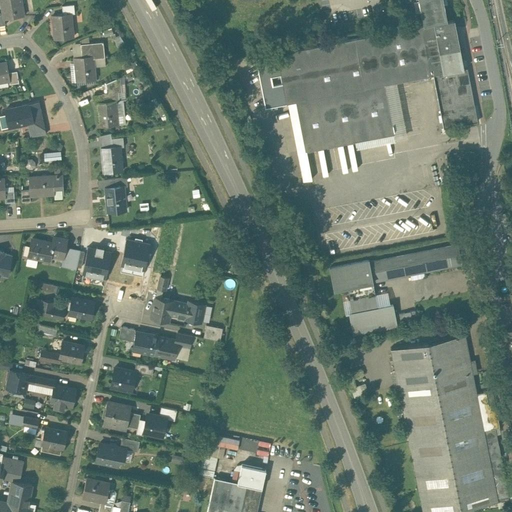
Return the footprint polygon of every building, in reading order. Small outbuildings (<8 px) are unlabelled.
[(21,0),(0,0),(3,12),(4,19),(24,15),(21,0)] [(418,0),(424,25),(434,23),(447,21),(444,4),(448,4),(446,0),(418,0)] [(73,4),(62,5),(63,14),(70,13),(71,14),(74,13),(73,4)] [(63,14),(52,15),(55,39),(73,37),(71,14),(70,13),(63,14)] [(447,21),(434,23),(443,73),(464,69),(464,68),(454,19),(447,21)] [(424,25),(276,54),(280,75),(282,83),(286,104),(295,102),(385,85),(434,75),(443,73),(434,23),(424,25)] [(103,41),(91,43),(92,50),(81,51),(82,56),(93,55),(93,58),(105,57),(103,41)] [(91,43),(80,44),(81,51),(92,50),(91,43)] [(276,54),(255,58),(265,108),(286,104),(282,83),(273,85),(271,77),(280,75),(276,54)] [(82,56),(75,57),(77,81),(95,79),(93,58),(93,55),(82,56)] [(6,62),(0,62),(0,81),(9,80),(10,80),(8,72),(6,62)] [(443,73),(434,75),(444,128),(477,121),(467,68),(464,68),(464,69),(443,73)] [(17,71),(8,72),(10,80),(9,80),(10,84),(19,82),(17,71)] [(120,77),(106,83),(106,89),(111,88),(113,88),(113,86),(121,86),(120,77)] [(385,85),(295,102),(305,151),(394,134),(385,85)] [(113,88),(111,88),(106,89),(107,92),(102,93),(102,94),(94,94),(95,103),(97,103),(97,102),(115,101),(119,100),(118,92),(122,91),(121,86),(113,86),(113,88)] [(115,101),(97,102),(97,103),(99,126),(117,124),(115,101)] [(38,102),(5,109),(9,127),(28,123),(30,130),(44,128),(38,102)] [(44,128),(30,130),(31,136),(45,134),(44,128)] [(111,133),(100,135),(101,148),(112,147),(111,138),(112,138),(111,133)] [(112,138),(111,138),(112,147),(120,146),(124,146),(123,137),(112,138)] [(112,147),(101,148),(104,172),(122,170),(120,146),(112,147)] [(46,151),(46,159),(63,159),(63,151),(46,151)] [(425,178),(423,167),(412,170),(414,180),(425,178)] [(400,187),(410,185),(408,174),(398,176),(400,187)] [(53,175),(29,177),(30,189),(30,195),(53,194),(54,194),(53,175)] [(62,175),(53,175),(54,194),(53,194),(53,200),(63,199),(63,193),(62,175)] [(127,176),(115,178),(116,186),(123,185),(124,186),(128,186),(127,176)] [(115,178),(107,178),(108,187),(116,186),(115,178)] [(108,187),(105,187),(108,211),(126,209),(124,186),(123,185),(116,186),(108,187)] [(30,189),(21,190),(22,202),(30,201),(30,195),(30,189)] [(14,190),(5,191),(5,196),(5,203),(14,202),(14,190)] [(67,240),(53,237),(52,243),(53,243),(50,254),(51,254),(63,257),(65,248),(67,240)] [(52,243),(32,238),(28,256),(49,260),(51,254),(50,254),(53,243),(52,243)] [(146,247),(128,244),(124,265),(141,268),(146,247)] [(369,262),(373,281),(461,264),(457,244),(369,262)] [(88,247),(82,273),(105,278),(111,252),(88,247)] [(80,251),(65,248),(63,257),(62,263),(77,266),(80,251)] [(4,252),(0,250),(0,272),(7,274),(11,255),(3,254),(4,252)] [(369,260),(329,267),(334,289),(348,286),(373,281),(369,262),(369,260)] [(160,275),(152,274),(149,287),(157,288),(160,275)] [(168,277),(160,275),(157,288),(165,290),(168,277)] [(56,294),(58,284),(43,280),(40,291),(56,294)] [(373,281),(348,286),(351,300),(376,295),(373,281)] [(376,295),(351,300),(353,312),(378,307),(376,295)] [(94,301),(72,296),(69,314),(90,318),(94,301)] [(173,300),(156,296),(153,309),(152,309),(151,318),(168,321),(170,314),(173,300)] [(188,303),(173,300),(170,314),(171,310),(177,311),(176,315),(185,317),(186,317),(188,308),(188,307),(189,303),(188,303)] [(204,304),(189,300),(188,303),(189,303),(188,307),(188,308),(186,317),(185,317),(185,318),(201,321),(204,304)] [(52,304),(42,302),(40,307),(39,307),(38,310),(40,311),(39,313),(49,315),(51,309),(52,307),(52,304)] [(353,312),(349,313),(353,333),(397,325),(393,304),(378,307),(353,312)] [(65,310),(52,307),(51,309),(49,315),(63,318),(65,310)] [(404,312),(399,313),(401,324),(407,323),(404,312)] [(56,327),(40,324),(39,332),(54,335),(56,327)] [(223,327),(206,324),(203,337),(220,340),(223,327)] [(129,328),(121,326),(119,338),(126,339),(129,328)] [(135,329),(129,328),(126,339),(134,341),(136,331),(135,330),(135,329)] [(158,335),(136,331),(134,341),(133,347),(141,349),(141,351),(154,354),(158,335)] [(191,334),(178,331),(176,339),(178,339),(177,345),(189,347),(191,334)] [(465,334),(391,348),(399,387),(472,373),(465,334)] [(176,339),(158,335),(154,354),(174,358),(177,345),(178,339),(176,339)] [(84,345),(63,340),(59,358),(81,363),(84,345)] [(55,353),(42,350),(40,358),(54,361),(55,353)] [(0,359),(0,367),(11,368),(12,360),(0,359)] [(154,365),(136,362),(134,370),(135,371),(152,375),(154,365)] [(134,370),(115,366),(111,386),(131,390),(135,371),(134,370)] [(29,373),(10,370),(7,387),(14,389),(25,391),(29,373)] [(472,373),(399,387),(423,511),(442,511),(498,501),(497,496),(492,473),(483,429),(476,393),(472,373)] [(55,380),(36,376),(35,384),(53,388),(54,384),(55,384),(55,380)] [(55,384),(54,384),(53,388),(51,401),(55,402),(54,406),(63,409),(64,404),(72,406),(75,388),(55,384)] [(488,404),(486,391),(476,393),(483,429),(495,426),(495,427),(499,426),(495,403),(488,404)] [(26,397),(24,405),(35,407),(36,399),(26,397)] [(139,401),(126,398),(125,404),(131,406),(137,408),(139,401)] [(125,404),(108,401),(103,424),(111,426),(112,424),(125,426),(125,428),(126,429),(131,406),(125,404)] [(167,416),(150,412),(146,415),(143,432),(162,436),(167,416)] [(24,416),(14,414),(12,423),(22,425),(23,424),(22,424),(24,416)] [(39,419),(24,416),(22,424),(23,424),(37,427),(39,419)] [(67,431),(45,426),(42,440),(41,444),(42,444),(61,448),(63,448),(67,431)] [(495,426),(483,429),(492,473),(504,471),(495,427),(495,426)] [(221,435),(221,446),(240,447),(241,437),(221,435)] [(140,440),(122,437),(120,446),(126,448),(137,451),(140,440)] [(120,446),(100,442),(98,452),(101,453),(99,461),(117,465),(119,459),(123,459),(126,448),(120,446)] [(61,448),(42,444),(42,446),(41,450),(60,454),(61,448)] [(219,446),(213,444),(211,456),(217,457),(219,446)] [(219,446),(217,457),(223,458),(225,447),(219,446)] [(13,458),(0,455),(0,464),(5,466),(4,467),(11,468),(13,458)] [(24,461),(13,458),(11,468),(14,480),(19,481),(24,461)] [(266,469),(241,464),(237,482),(246,484),(262,487),(266,469)] [(504,471),(492,473),(497,496),(503,495),(504,497),(509,496),(504,471)] [(214,477),(199,474),(195,491),(211,494),(214,477)] [(110,482),(86,477),(82,497),(101,501),(106,502),(106,501),(110,482)] [(237,482),(214,477),(211,494),(206,511),(240,511),(246,484),(237,482)] [(19,481),(14,480),(12,492),(13,492),(13,491),(29,495),(30,494),(32,484),(19,481)] [(256,511),(262,487),(246,484),(240,511),(256,511)] [(29,495),(13,491),(13,492),(11,499),(28,502),(29,495)] [(25,511),(28,502),(11,499),(11,503),(9,511),(25,511)] [(11,503),(0,500),(0,511),(9,511),(11,503)] [(127,511),(130,501),(122,500),(119,511),(122,511),(127,511)] [(106,502),(101,501),(98,511),(101,511),(104,511),(111,511),(113,503),(106,501),(106,502)]
